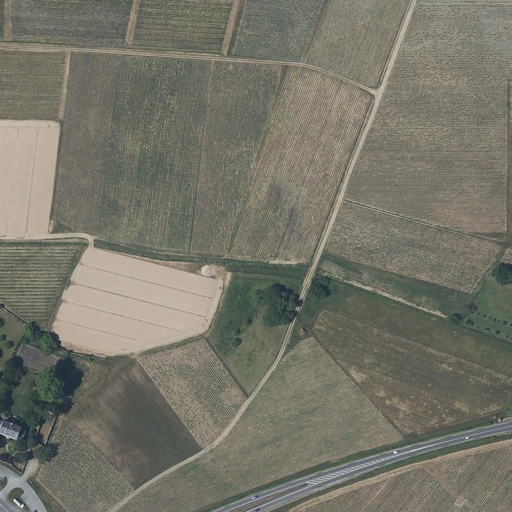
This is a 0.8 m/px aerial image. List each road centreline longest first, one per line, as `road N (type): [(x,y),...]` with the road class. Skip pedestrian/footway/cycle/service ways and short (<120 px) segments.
road 1 (track): [(416,0),(284,348),(217,439),(113,511)]
road 2 (track): [(377,94),(304,65),(0,47)]
road 3 (secondary): [(397,454),(218,511)]
road 4 (track): [(339,197),(511,245)]
road 5 (secondary): [(253,511),(397,454)]
